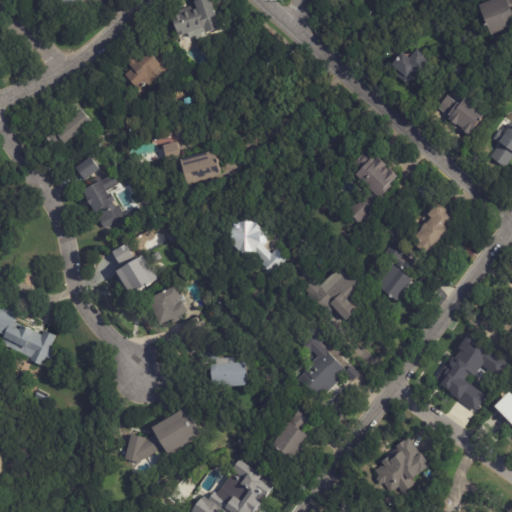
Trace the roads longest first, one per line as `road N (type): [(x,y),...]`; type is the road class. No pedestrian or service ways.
road 1 (residential): [(511,223),(299,511)]
road 2 (residential): [(511,221),(259,0)]
road 3 (residential): [(0,117),(61,212),(73,289),(143,373)]
road 4 (residential): [(142,0),(87,49),(0,99)]
road 5 (residential): [(511,472),(393,391)]
